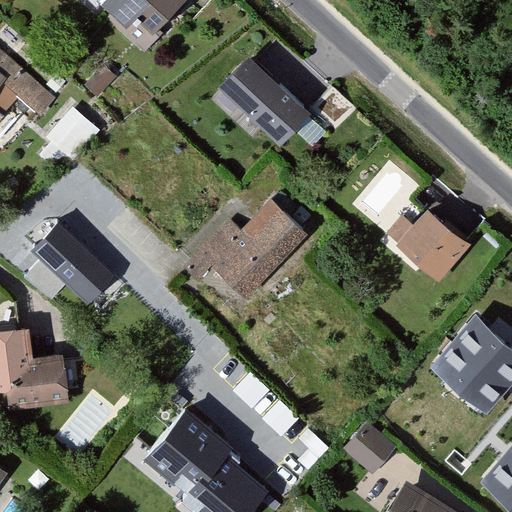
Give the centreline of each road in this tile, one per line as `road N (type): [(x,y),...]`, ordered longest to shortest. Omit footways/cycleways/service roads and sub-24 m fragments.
road 1 (unclassified): [(511,193),(299,0)]
road 2 (residential): [(0,229),(40,209),(73,207),(164,273)]
